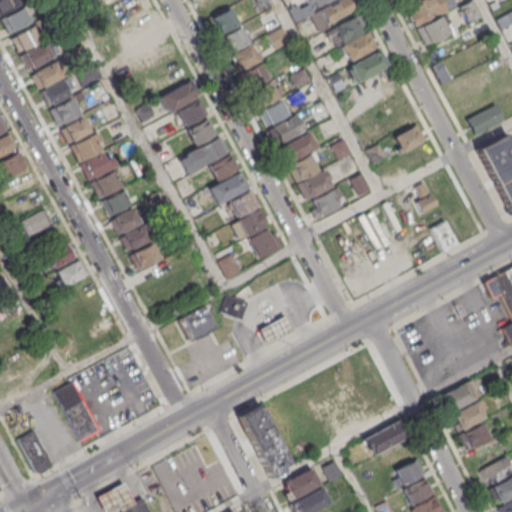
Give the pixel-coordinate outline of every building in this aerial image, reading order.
[(0,12),(0,0),(18,0),(20,2),(0,12)] [(74,0),(80,11),(92,4),(90,0),(74,0)] [(144,6),(141,0),(114,0),(123,16),(144,6)] [(258,10),(252,0),(266,0),(269,4),(258,10)] [(327,24),(319,9),(335,0),(347,0),(353,10),(327,24)] [(415,26),(406,9),(423,0),(447,0),(451,6),(415,26)] [(465,20),(457,6),(468,0),(470,0),(478,14),(465,20)] [(490,9),(487,4),(495,0),(497,6),(490,9)] [(7,33),(0,19),(0,17),(20,7),(27,21),(7,33)] [(122,21),(130,36),(135,34),(144,52),(166,40),(159,24),(151,7),(122,21)] [(219,33),(210,17),(227,7),(236,23),(219,33)] [(268,29),(259,15),(271,9),(279,23),(268,29)] [(334,46),(325,30),(356,14),(364,29),(334,46)] [(424,44),(416,28),(439,16),(447,31),(424,44)] [(20,49),(12,35),(30,25),(38,40),(20,49)] [(61,46),(55,34),(70,25),(77,38),(61,46)] [(229,51),(220,35),(237,25),(246,41),(229,51)] [(273,48),(266,35),(280,27),(287,40),(273,48)] [(350,61),(341,45),(367,31),(375,47),(350,61)] [(27,68),(20,53),(42,41),(50,56),(27,68)] [(238,70),(229,54),(248,43),(257,59),(238,70)] [(174,61),(165,44),(137,61),(147,77),(174,61)] [(354,82),(346,68),(377,50),(385,66),(354,82)] [(37,87),(30,73),(53,61),(60,75),(37,87)] [(248,88),(239,72),(256,62),(266,78),(248,88)] [(80,86),(73,72),(89,63),(97,76),(80,86)] [(296,87),(290,76),(303,68),(309,79),(296,87)] [(329,84),(326,78),(334,74),(337,80),(329,84)] [(46,105),(39,90),(59,79),(67,94),(46,105)] [(258,107),(249,91),(266,81),(275,97),(258,107)] [(168,111),(159,95),(184,82),(193,97),(168,111)] [(56,123),(49,109),(69,98),(77,112),(56,123)] [(268,124),(259,108),(277,98),(286,114),(268,124)] [(184,125),(176,110),(196,99),(204,114),(184,125)] [(474,134),(465,119),(493,103),(502,119),(474,134)] [(141,120),(135,109),(145,104),(151,114),(141,120)] [(278,142),(270,127),(293,114),(302,129),(278,142)] [(65,143),(58,128),(80,116),(88,131),(65,143)] [(185,129),(193,145),(214,134),(206,118),(185,129)] [(400,152),(391,137),(413,124),(421,139),(400,152)] [(278,145),(287,162),(314,146),(304,130),(278,145)] [(0,154),(0,136),(6,133),(14,146),(0,154)] [(476,148),(510,212),(511,210),(511,176),(508,179),(507,176),(511,173),(511,148),(504,133),(476,148)] [(77,160),(69,146),(90,135),(97,149),(77,160)] [(185,172),(178,157),(218,136),(226,150),(185,172)] [(329,146),(336,158),(348,151),(341,139),(329,146)] [(364,150),(371,163),(383,156),(376,143),(364,150)] [(4,177),(0,170),(0,159),(16,151),(25,166),(4,177)] [(86,179),(79,164),(99,153),(102,159),(108,156),(113,166),(86,179)] [(215,180),(207,165),(228,153),(236,168),(215,180)] [(298,179),(288,163),(306,153),(315,169),(298,179)] [(135,176),(127,161),(138,155),(147,170),(135,176)] [(304,199),(295,182),(321,168),(330,185),(304,199)] [(96,196),(88,182),(109,171),(117,185),(96,196)] [(215,202),(207,187),(237,171),(246,186),(215,202)] [(347,178),(356,194),(367,188),(358,172),(347,178)] [(420,212),(414,201),(418,199),(411,186),(420,181),(433,205),(420,212)] [(317,216),(308,200),(334,185),(343,201),(317,216)] [(106,215),(98,201),(119,189),(127,204),(106,215)] [(235,216),(227,201),(248,189),(256,204),(235,216)] [(115,234),(108,219),(131,207),(138,222),(115,234)] [(27,235),(19,221),(42,208),(50,222),(27,235)] [(237,239),(229,224),(256,209),(264,224),(237,239)] [(427,227),(441,251),(454,243),(441,219),(427,227)] [(125,251),(117,236),(140,224),(147,239),(125,251)] [(257,256),(246,236),(263,227),(274,247),(257,256)] [(52,267),(44,253),(65,241),(73,255),(52,267)] [(134,269),(127,254),(150,243),(157,257),(134,269)] [(216,260),(226,277),(237,270),(228,254),(216,260)] [(62,286),(54,271),(76,259),(84,274),(62,286)] [(511,264),(480,281),(488,297),(496,293),(511,322),(499,328),(508,345),(511,342),(511,264)] [(224,294),(218,311),(238,318),(244,301),(224,294)] [(103,317),(94,299),(75,308),(92,344),(114,333),(106,316),(103,317)] [(177,319),(188,339),(214,326),(203,305),(177,319)] [(257,330),(265,345),(291,331),(283,316),(257,330)] [(298,379),(311,407),(324,401),(328,410),(365,394),(367,399),(350,407),(359,427),(397,410),(369,347),(298,379)] [(49,368),(42,356),(35,360),(42,372),(49,368)] [(0,398),(29,387),(22,369),(0,378),(0,398)] [(449,410),(441,394),(467,380),(476,395),(449,410)] [(52,391),(78,438),(95,429),(69,381),(52,391)] [(459,429),(451,413),(478,399),(486,415),(459,429)] [(237,416),(268,476),(280,470),(278,465),(286,461),(257,406),(237,416)] [(370,454),(361,437),(395,420),(404,437),(370,454)] [(466,449),(458,433),(479,422),(487,439),(466,449)] [(16,438),(34,471),(39,472),(51,466),(31,430),(16,438)] [(511,471),(484,486),(476,470),(503,456),(511,471)] [(400,484),(392,469),(415,458),(423,473),(400,484)] [(328,479),(321,466),(332,459),(340,473),(328,479)] [(290,499),(282,483),(309,468),(317,484),(290,499)] [(511,494),(499,501),(491,486),(511,474),(511,494)] [(409,504),(401,488),(424,477),(431,492),(409,504)] [(120,511),(133,505),(121,484),(95,498),(102,511),(115,505),(118,511),(120,511)] [(310,511),(298,511),(292,502),(320,487),(328,503),(310,511)] [(440,511),(414,511),(412,507),(435,495),(443,511),(440,511)] [(511,511),(499,511),(497,507),(511,498),(511,511)] [(123,508),(122,511),(147,511),(140,499),(123,508)] [(376,511),(373,506),(385,500),(392,511),(376,511)]
